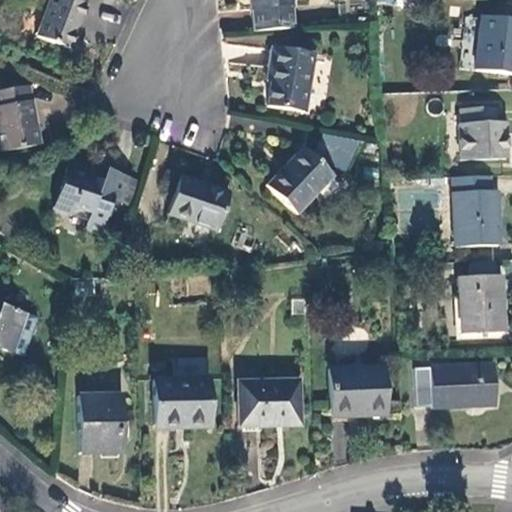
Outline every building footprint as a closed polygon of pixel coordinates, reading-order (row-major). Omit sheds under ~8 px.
[(69,51),(86,5),(79,3),(79,0),(48,0),(36,39),(69,51)] [(250,0),(251,10),(252,31),(293,29),(291,0),(250,0)] [(511,76),(511,20),(481,17),(474,71),(511,76)] [(272,70),(270,83),(265,109),(302,114),(313,53),(269,46),(266,69),(272,70)] [(264,82),(270,83),(272,70),(266,69),(264,82)] [(0,152),(38,145),(24,86),(0,91),(0,152)] [(496,122),(495,109),(460,110),(460,125),(457,125),(459,163),(507,161),(505,122),(496,122)] [(296,217),(331,178),(301,150),(265,188),(296,217)] [(118,205),(127,179),(103,171),(100,178),(64,167),(50,210),(69,216),(70,211),(88,217),(84,228),(98,233),(109,202),(118,205)] [(139,183),(127,179),(118,205),(131,209),(139,183)] [(214,231),(227,195),(178,179),(166,216),(214,231)] [(488,194),(487,179),(451,180),(454,249),(499,247),(497,194),(488,194)] [(457,279),(459,335),(502,333),(500,277),(495,277),(495,264),(469,265),(469,278),(457,279)] [(0,348),(11,353),(24,315),(0,306),(0,348)] [(32,317),(24,315),(11,353),(19,356),(32,317)] [(496,410),(494,368),(414,371),(416,413),(496,410)] [(384,420),(383,371),(328,372),(329,418),(364,417),(365,420),(384,420)] [(208,428),(207,381),(155,380),(156,425),(188,424),(188,429),(208,428)] [(298,425),(297,384),(239,384),(240,427),(298,425)] [(124,454),(123,397),(77,398),(79,455),(124,454)]
